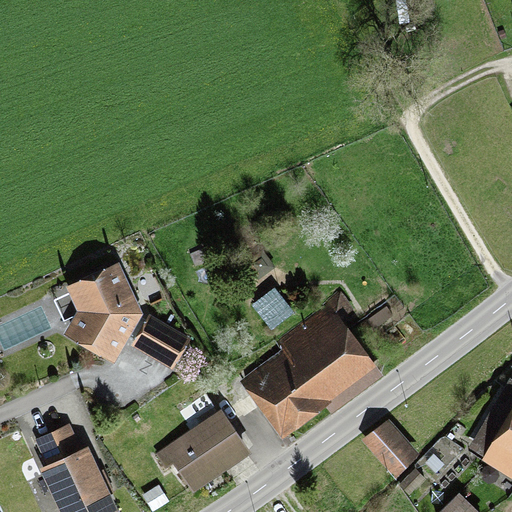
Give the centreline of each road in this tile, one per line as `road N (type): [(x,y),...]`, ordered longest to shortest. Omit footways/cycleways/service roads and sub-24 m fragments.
road 1 (secondary): [(511,298),(227,511)]
road 2 (track): [(509,300),(411,126),(431,95),(511,64)]
